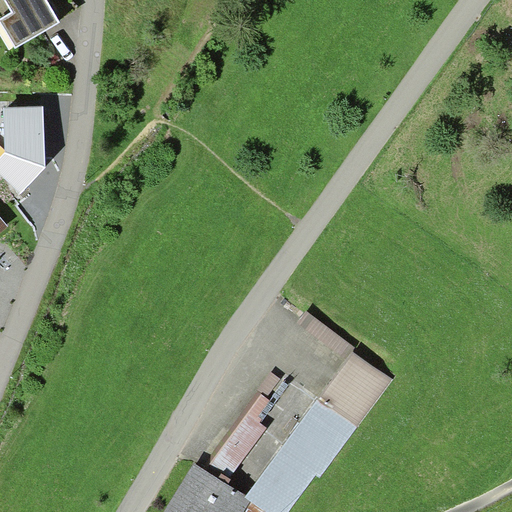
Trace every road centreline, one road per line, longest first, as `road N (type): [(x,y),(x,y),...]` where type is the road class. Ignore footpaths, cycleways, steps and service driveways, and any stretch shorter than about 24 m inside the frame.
road 1 (tertiary): [(476,0),(224,358),(133,511)]
road 2 (residential): [(0,381),(70,193),(95,0)]
